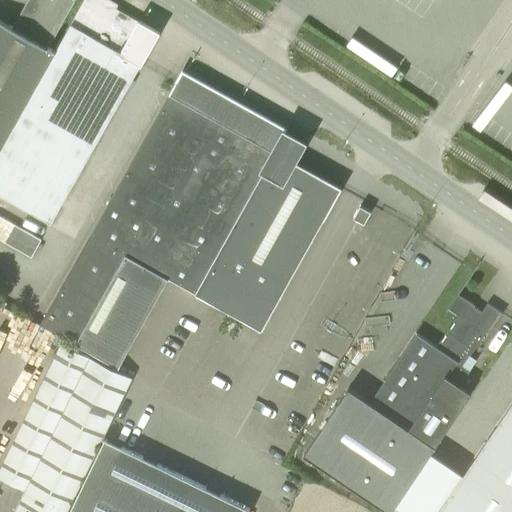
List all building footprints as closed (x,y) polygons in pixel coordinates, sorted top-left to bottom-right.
[(83,0),(54,51),(0,149),(0,194),(51,223),(140,63),(141,64),(159,30),(158,30),(157,31),(143,23),(144,22),(143,21),(142,23),(115,8),(117,4),(116,5),(106,0),(83,0)] [(73,0),(26,0),(11,27),(0,20),(0,148),(54,51),(51,49),(51,48),(47,46),(73,0)] [(195,293),(196,293),(261,329),(331,205),(324,178),(292,161),(293,160),(273,149),(285,128),(182,71),(125,174),(91,231),(39,324),(75,345),(118,368),(168,278),(195,293)] [(371,211),(360,206),(353,218),(364,223),(371,211)] [(0,240),(31,257),(41,240),(0,216),(0,240)] [(474,307),(475,305),(457,293),(448,308),(457,314),(453,321),(455,323),(451,328),(449,327),(444,335),(446,336),(442,342),(440,340),(436,346),(415,332),(374,396),(400,413),(401,412),(413,420),(412,421),(416,424),(417,422),(429,430),(469,369),(463,366),(499,311),(486,303),(481,311),(474,307)] [(0,477),(24,489),(13,511),(67,511),(132,378),(60,343),(0,465),(0,477)] [(349,387),(304,454),(389,511),(390,511),(435,446),(349,387)] [(511,511),(511,401),(461,477),(437,511),(511,511)] [(248,511),(250,510),(105,439),(68,511),(248,511)]
